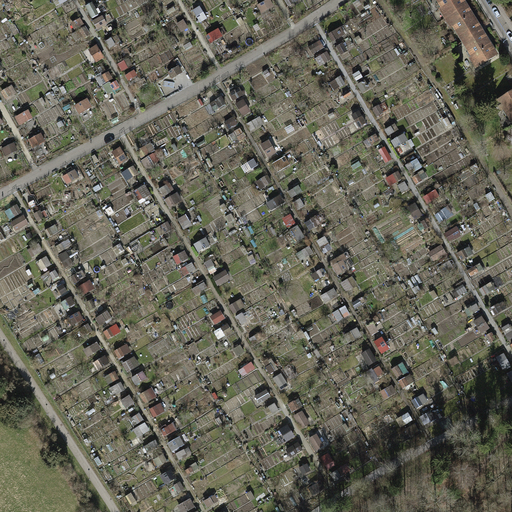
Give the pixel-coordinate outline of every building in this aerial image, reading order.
[(270,0),(268,0),(258,7),(263,15),(275,7),(270,0)] [(460,0),(433,0),(444,18),(464,6),(460,0)] [(199,5),(192,10),(201,23),(208,19),(199,5)] [(464,6),(444,18),(459,43),(479,31),(464,6)] [(97,30),(107,27),(104,18),(94,22),(97,30)] [(184,20),(176,24),(181,32),(189,27),(184,20)] [(218,27),(206,35),(211,43),(223,35),(218,27)] [(341,27),(328,35),(333,42),(345,35),(341,27)] [(479,31),(459,43),(474,68),(494,56),(479,31)] [(320,40),(308,47),(312,55),(325,47),(320,40)] [(97,45),(89,50),(98,63),(105,58),(97,45)] [(179,65),(167,73),(171,80),(183,73),(179,65)] [(341,76),(329,83),(334,91),(346,84),(341,76)] [(7,99),(17,94),(13,86),(3,91),(7,99)] [(511,90),(495,101),(510,126),(511,124),(511,90)] [(87,99),(75,107),(79,114),(91,107),(87,99)] [(245,100),(237,103),(243,116),(250,113),(245,100)] [(22,114),(17,117),(21,123),(25,120),(22,114)] [(259,117),(247,124),(252,132),(264,124),(259,117)] [(397,121),(384,128),(389,136),(401,129),(397,121)] [(40,133),(28,140),(33,148),(45,140),(40,133)] [(403,134),(391,141),(396,148),(408,141),(403,134)] [(270,159),(278,154),(271,141),(262,146),(270,159)] [(14,142),(1,149),(6,157),(18,150),(14,142)] [(110,156),(117,167),(129,159),(122,148),(110,156)] [(254,158),(242,165),(246,173),(259,166),(254,158)] [(285,158),(273,165),(277,173),(290,165),(285,158)] [(417,160),(405,167),(409,174),(422,167),(417,160)] [(75,170),(63,177),(67,184),(79,177),(75,170)] [(424,170),(412,177),(416,185),(428,178),(424,170)] [(398,171),(386,179),(390,186),(403,179),(398,171)] [(267,174),(255,182),(260,189),(272,182),(267,174)] [(435,190),(423,197),(427,205),(440,198),(435,190)] [(177,193),(164,200),(169,207),(181,200),(177,193)] [(279,196),(267,203),(271,211),(283,203),(279,196)] [(17,206),(5,213),(9,220),(21,213),(17,206)] [(448,207),(436,215),(440,222),(452,215),(448,207)] [(23,216),(11,223),(16,231),(28,223),(23,216)] [(316,216),(304,224),(308,231),(320,224),(316,216)] [(181,220),(185,229),(192,227),(187,217),(181,220)] [(55,224),(44,231),(49,239),(60,232),(55,224)] [(456,227),(444,235),(449,242),(461,235),(456,227)] [(206,238),(193,245),(198,253),(210,246),(206,238)] [(39,243),(27,250),(32,258),(44,251),(39,243)] [(309,246),(297,254),(301,261),(314,254),(309,246)] [(442,246),(429,253),(434,261),(446,253),(442,246)] [(469,246),(457,253),(461,261),(474,253),(469,246)] [(73,248),(60,255),(66,267),(79,260),(73,248)] [(47,257),(37,263),(41,270),(52,264),(47,257)] [(480,262),(468,270),(472,277),(484,270),(480,262)] [(323,268),(311,275),(315,282),(327,275),(323,268)] [(56,271),(49,274),(53,281),(60,277),(56,271)] [(225,271),(213,279),(217,286),(230,279),(225,271)] [(347,292),(358,285),(353,277),(342,283),(347,292)] [(90,281),(78,288),(83,296),(95,288),(90,281)] [(492,283),(480,290),(484,297),(496,290),(492,283)] [(64,284),(51,291),(56,298),(68,291),(64,284)] [(463,284),(451,291),(456,298),(468,291),(463,284)] [(333,289),(321,296),(325,304),(338,296),(333,289)] [(71,297),(60,304),(65,312),(76,305),(71,297)] [(241,299),(229,307),(233,314),(246,307),(241,299)] [(344,307),(332,314),(337,321),(349,314),(344,307)] [(108,311),(95,318),(100,326),(112,319),(108,311)] [(221,311),(210,317),(215,325),(226,318),(221,311)] [(79,312),(67,319),(72,327),(84,320),(79,312)] [(483,333),(490,329),(483,317),(476,320),(483,333)] [(88,324),(76,331),(80,339),(93,331),(88,324)] [(228,324),(215,333),(221,341),(233,332),(228,324)] [(115,326),(103,333),(107,340),(120,333),(115,326)] [(97,342),(85,349),(89,357),(101,350),(97,342)] [(126,345),(114,352),(118,360),(131,352),(126,345)] [(497,358),(504,371),(511,366),(505,354),(497,358)] [(106,355),(94,362),(98,370),(110,363),(106,355)] [(134,357),(122,365),(127,372),(139,365),(134,357)] [(243,376),(256,369),(252,363),(240,370),(243,376)] [(403,363),(391,370),(396,378),(407,371),(403,363)] [(114,372),(104,379),(108,385),(118,379),(114,372)] [(143,372),(131,379),(135,386),(147,379),(143,372)] [(411,374),(398,382),(403,389),(415,382),(411,374)] [(121,382),(108,390),(113,397),(125,390),(121,382)] [(392,385),(380,393),(384,400),(397,393),(392,385)] [(151,388),(139,395),(144,403),(156,396),(151,388)] [(267,389),(254,396),(259,404),(271,397),(267,389)] [(130,396),(121,402),(125,409),(135,403),(130,396)] [(161,403),(148,410),(153,418),(165,411),(161,403)] [(140,413),(133,417),(137,425),(144,421),(140,413)] [(301,414),(296,417),(304,427),(308,424),(301,414)] [(172,423),(160,430),(165,438),(177,431),(172,423)] [(146,424),(134,431),(138,438),(150,431),(146,424)] [(288,424),(279,430),(287,442),(295,437),(288,424)] [(415,424),(404,430),(408,438),(420,431),(415,424)] [(317,435),(311,438),(317,451),(324,448),(317,435)] [(179,437),(167,445),(172,452),(184,445),(179,437)] [(156,440),(144,447),(148,455),(160,448),(156,440)] [(298,443),(286,450),(290,457),(302,450),(298,443)] [(163,455),(153,461),(157,468),(168,462),(163,455)] [(172,470),(160,477),(164,484),(176,477),(172,470)] [(321,481),(309,488),(314,496),(326,488),(321,481)] [(180,483),(174,487),(178,494),(184,490),(180,483)] [(190,499),(178,506),(181,511),(185,511),(195,506),(190,499)]
